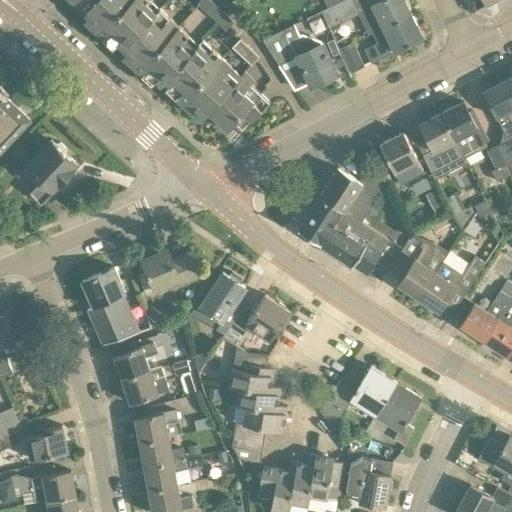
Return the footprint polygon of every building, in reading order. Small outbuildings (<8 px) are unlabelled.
[(244,72),(241,76),(202,39),(197,44),(150,0),(64,0),(70,5),(72,2),(88,17),(84,21),(113,49),(118,44),(127,53),(122,57),(142,75),(145,71),(140,67),(145,62),(153,69),(149,73),(195,116),(199,112),(204,116),(208,113),(227,131),(242,115),(251,123),(270,103),(251,85),(254,81),(244,72)] [(200,0),(196,4),(201,8),(208,0),(200,0)] [(208,0),(201,8),(206,13),(214,4),(208,0)] [(319,12),(320,12),(345,0),(323,0),(327,7),(319,12)] [(357,12),(352,0),(345,0),(320,12),(329,29),(359,17),(357,12)] [(372,33),(372,34),(411,15),(403,0),(380,0),(372,4),(372,5),(357,12),(359,17),(368,35),(372,33)] [(214,4),(206,13),(211,17),(218,9),(214,4)] [(211,17),(215,22),(223,13),(218,9),(211,17)] [(223,13),(215,22),(220,26),(228,18),(223,13)] [(411,15),(372,34),(377,43),(365,49),(371,63),(422,39),(411,15)] [(220,26),(225,31),(233,22),(228,18),(220,26)] [(279,65),(297,56),(311,86),(337,74),(328,56),(322,43),(299,35),(293,24),(262,39),(279,65)] [(339,48),(349,43),(347,37),(337,42),(339,48)] [(244,44),(239,39),(231,48),(236,52),(244,44)] [(331,39),(325,42),(331,55),(337,52),(331,39)] [(341,55),(342,54),(351,72),(363,67),(354,49),(355,48),(352,42),(349,43),(339,48),(341,55)] [(241,57),(249,48),(244,44),(236,52),(241,57)] [(254,53),(249,48),(241,57),(246,61),(254,53)] [(251,66),(258,58),(258,57),(254,53),(246,61),(251,66)] [(511,83),(509,78),(483,92),(499,127),(500,126),(506,138),(511,134),(511,83)] [(0,150),(30,120),(8,99),(10,97),(0,87),(0,150)] [(464,102),(441,113),(464,164),(466,163),(464,159),(487,147),(484,143),(487,141),(472,110),(469,112),(464,102)] [(464,164),(441,113),(419,124),(427,139),(416,144),(422,155),(434,179),(464,164)] [(418,161),(416,162),(403,133),(380,145),(393,173),(405,167),(417,190),(429,184),(418,161)] [(30,193),(41,204),(51,193),(54,196),(62,186),(61,185),(74,172),(75,173),(79,168),(78,167),(80,164),(66,151),(67,149),(61,143),(58,143),(51,137),(23,167),(40,182),(30,193)] [(511,139),(499,146),(511,170),(511,139)] [(498,145),(486,151),(495,169),(491,171),(496,182),(511,173),(511,170),(499,146),(498,145)] [(362,183),(338,168),(321,198),(362,222),(388,181),(371,170),(362,183)] [(362,222),(321,198),(319,197),(298,229),(346,259),(368,273),(388,241),(361,223),(362,222)] [(446,210),(440,197),(429,203),(436,215),(446,210)] [(486,200),(474,206),(479,217),(491,212),(486,200)] [(469,204),(451,210),(461,227),(473,211),(469,204)] [(398,284),(417,297),(442,260),(443,261),(448,252),(433,242),(410,236),(399,253),(410,259),(401,272),(404,275),(398,284)] [(196,284),(206,280),(194,251),(172,261),(167,250),(142,260),(147,272),(139,275),(147,294),(169,284),(170,288),(194,278),(196,284)] [(442,260),(417,297),(439,311),(446,302),(449,304),(457,292),(463,296),(485,263),(474,256),(462,274),(443,261),(442,260)] [(139,333),(139,332),(123,294),(125,293),(114,267),(82,281),(93,306),(87,309),(103,345),(139,333)] [(235,318),(236,318),(236,317),(246,302),(238,297),(245,287),(223,272),(206,298),(211,301),(201,317),(218,327),(225,332),(235,318)] [(460,324),(485,341),(511,300),(511,284),(507,280),(485,315),(471,308),(460,324)] [(236,317),(236,318),(223,337),(235,344),(237,341),(241,344),(245,339),(250,342),(257,332),(270,341),(290,311),(265,295),(246,324),(236,317)] [(511,300),(485,341),(508,356),(511,349),(511,329),(510,328),(511,325),(511,300)] [(163,325),(168,316),(150,306),(145,315),(163,325)] [(4,358),(19,352),(16,345),(18,344),(14,337),(15,337),(5,315),(0,316),(0,373),(9,370),(4,358)] [(16,345),(19,352),(26,367),(37,362),(28,340),(27,340),(18,344),(16,345)] [(114,356),(122,380),(160,367),(156,354),(157,354),(153,343),(114,356)] [(230,387),(240,388),(269,394),(270,386),(274,368),(266,367),(268,356),(247,353),(236,346),(232,368),(233,368),(230,387)] [(198,374),(207,360),(205,352),(193,356),(198,374)] [(175,376),(190,371),(186,360),(174,364),(171,364),(175,376)] [(160,367),(122,380),(130,403),(170,390),(166,379),(165,380),(160,367)] [(352,399),(376,414),(395,382),(371,367),(357,388),(356,388),(354,392),(338,382),(320,410),(328,421),(328,422),(336,425),(352,399)] [(395,382),(376,414),(400,429),(394,439),(405,445),(414,428),(406,423),(408,420),(407,419),(420,397),(395,382)] [(269,394),(240,388),(237,406),(276,413),(277,404),(280,388),(270,386),(269,394)] [(208,399),(217,400),(219,389),(210,388),(208,399)] [(237,422),(235,434),(264,440),(266,428),(282,431),(287,406),(277,404),(276,413),(237,406),(235,405),(232,422),(237,422)] [(10,410),(1,414),(10,434),(10,435),(16,431),(19,430),(10,410)] [(135,419),(140,443),(167,438),(179,436),(179,435),(181,434),(179,422),(178,422),(176,411),(135,419)] [(212,428),(207,418),(194,420),(196,431),(212,428)] [(26,438),(30,460),(68,452),(62,426),(44,430),(45,434),(26,438)] [(10,434),(0,438),(0,451),(21,441),(16,431),(10,435),(10,434)] [(235,434),(233,446),(262,451),(264,440),(235,434)] [(495,462),(511,471),(511,437),(509,436),(495,462)] [(183,449),(169,452),(167,438),(140,443),(144,467),(185,459),(184,450),(183,449)] [(199,445),(188,447),(189,456),(200,453),(199,445)] [(233,446),(240,459),(260,463),(262,451),(233,446)] [(225,452),(218,453),(220,463),(227,461),(225,452)] [(309,454),(307,464),(315,466),(309,495),(337,501),(339,490),(340,490),(341,482),(337,472),(344,468),(345,462),(333,460),(334,458),(309,454)] [(359,502),(357,511),(366,511),(374,511),(376,505),(384,507),(391,475),(370,471),(372,460),(363,458),(350,464),(346,489),(349,495),(362,496),(361,502),(359,502)] [(149,491),(176,486),(173,472),(187,469),(185,459),(144,467),(149,491)] [(296,472),(289,510),(288,511),(305,511),(307,505),(308,505),(309,495),(315,466),(307,464),(290,461),(288,471),(296,472)] [(271,507),(289,510),(296,472),(288,471),(263,466),(260,486),(258,485),(256,497),(272,499),(271,507)] [(34,503),(48,501),(76,495),(71,471),(31,478),(18,475),(9,477),(14,497),(33,494),(34,503)] [(200,511),(208,511),(212,511),(219,510),(216,490),(191,495),(188,483),(176,486),(149,491),(152,511),(167,511),(200,506),(200,511)] [(499,511),(502,508),(509,511),(511,506),(511,494),(497,487),(492,496),(470,485),(456,511),(499,511)] [(78,511),(76,495),(48,501),(49,511),(78,511)]
